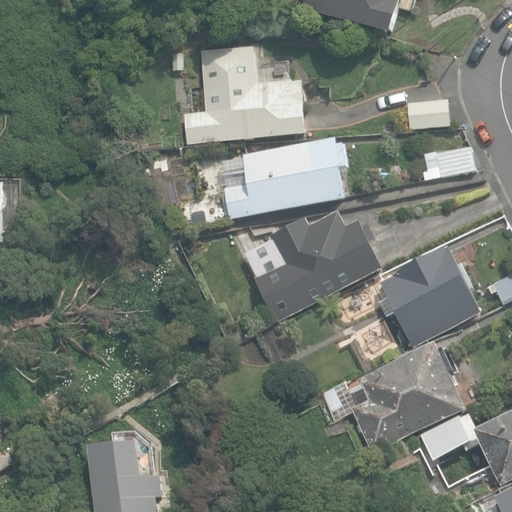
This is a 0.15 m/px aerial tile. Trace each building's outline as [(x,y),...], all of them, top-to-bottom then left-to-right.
[(308,0),(305,12),(393,40),(404,0),(308,0)] [(189,146),(309,137),(305,82),(260,85),(257,50),(204,54),(208,112),(187,114),(189,146)] [(411,103),(412,126),(448,124),(447,101),(411,103)] [(91,145),(104,157),(113,147),(101,135),(91,145)] [(227,189),(231,219),(349,202),(344,171),(350,170),(347,147),(341,148),(340,142),(246,156),(251,185),(227,189)] [(218,147),(219,161),(234,159),(232,145),(218,147)] [(439,156),(443,179),(479,172),(475,150),(439,156)] [(0,243),(8,244),(8,186),(0,185),(0,243)] [(350,230),(342,215),(314,229),(310,222),(272,241),(274,245),(256,254),(279,300),(270,304),(279,321),(306,308),(307,310),(387,271),(363,223),(350,230)] [(383,286),(415,350),(485,314),(453,250),(383,286)] [(511,277),(495,285),(505,306),(511,302),(511,277)] [(353,410),(374,455),(470,412),(441,346),(360,382),(362,386),(350,391),(358,408),(353,410)] [(482,441),(503,487),(511,482),(511,416),(481,431),(473,414),(428,435),(440,461),(482,441)] [(511,511),(511,490),(498,497),(502,504),(485,511),(511,511)]
